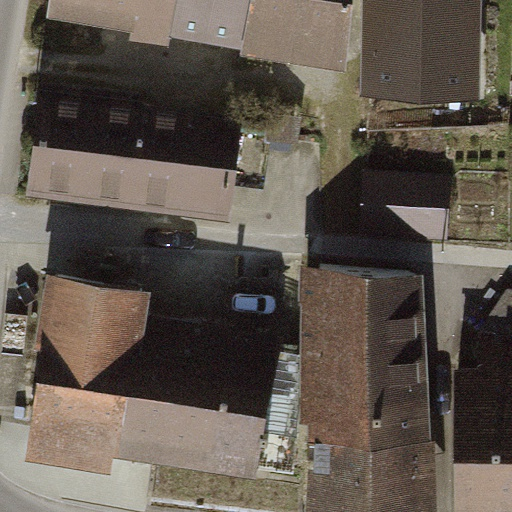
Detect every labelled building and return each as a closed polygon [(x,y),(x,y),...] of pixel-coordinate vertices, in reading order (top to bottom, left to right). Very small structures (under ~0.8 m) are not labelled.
[(38,0),(36,15),(331,58),(339,0),(38,0)] [(480,0),(362,0),(357,93),(475,100),(480,0)] [(238,97),(34,78),(23,196),(227,215),(238,97)] [(450,170),(364,167),(362,235),(448,238),(450,170)] [(433,511),(430,264),(297,266),(301,511),(433,511)] [(145,282),(40,271),(21,450),(250,474),(262,359),(138,346),(145,282)] [(474,374),(443,374),(441,511),(511,511),(511,337),(475,337),(474,374)]
